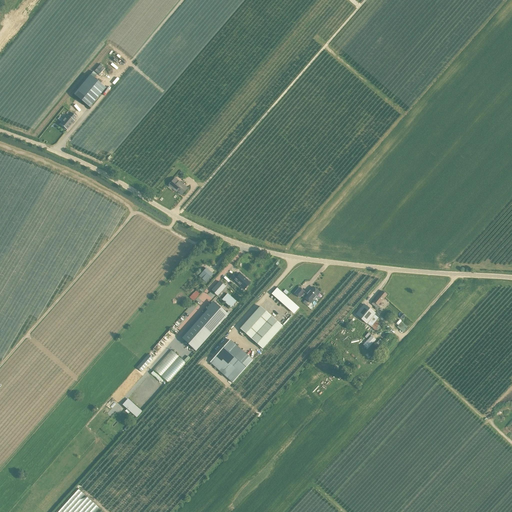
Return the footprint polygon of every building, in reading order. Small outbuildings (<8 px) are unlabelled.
[(101,64),(94,71),(99,75),(105,68),(101,64)] [(89,108),(105,88),(89,75),(73,95),(89,108)] [(64,120),(57,129),(64,135),(71,126),(70,125),(73,121),(68,117),(65,121),(64,120)] [(182,195),(187,188),(175,178),(168,186),(176,192),(177,191),(182,195)] [(117,208),(116,211),(119,212),(116,216),(120,218),(124,211),(117,208)] [(255,272),(258,275),(263,268),(260,266),(255,272)] [(199,276),(206,282),(213,274),(206,268),(199,276)] [(234,280),(244,289),(250,283),(240,273),(237,276),(234,273),(230,278),(233,281),(234,280)] [(220,282),(212,291),(217,296),(225,287),(220,282)] [(310,303),(319,293),(313,287),(306,295),(304,293),(304,292),(299,288),(295,293),(300,298),(302,295),(310,303)] [(277,288),(272,293),(294,313),(299,308),(277,288)] [(189,297),(193,301),(201,294),(197,290),(189,297)] [(373,301),(373,302),(371,304),(375,307),(375,308),(377,310),(379,307),(378,306),(387,295),(382,291),(373,301)] [(227,294),(222,300),(230,307),(236,301),(227,294)] [(191,332),(184,340),(196,351),(203,343),(228,315),(215,304),(208,311),(209,312),(203,319),(191,332)] [(355,315),(367,324),(367,323),(374,314),(375,313),(364,304),(355,315)] [(262,349),(282,327),(260,306),(240,329),(262,349)] [(379,318),(374,314),(367,323),(377,332),(379,329),(382,325),(376,321),(379,318)] [(181,320),(172,329),(175,332),(184,324),(181,320)] [(407,327),(401,322),(397,327),(403,332),(407,327)] [(252,360),(230,340),(210,363),(232,383),(252,360)] [(171,350),(153,370),(168,383),(186,363),(171,350)]
